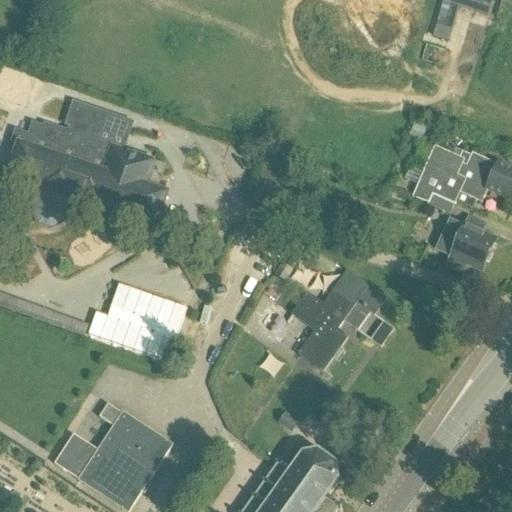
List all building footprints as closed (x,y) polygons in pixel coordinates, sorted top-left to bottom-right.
[(490,0),(445,0),(445,3),(459,7),(488,16),(493,1),(490,0)] [(156,192),(161,177),(164,168),(153,164),(112,149),(111,152),(90,144),(94,133),(99,135),(105,116),(74,105),(66,127),(71,129),(70,131),(67,130),(66,134),(45,127),(42,136),(30,132),(28,136),(26,135),(22,147),(19,145),(9,173),(43,184),(42,189),(72,199),(73,196),(102,206),(103,203),(128,212),(127,215),(157,225),(167,196),(156,192)] [(423,143),(429,127),(416,122),(410,138),(423,143)] [(456,203),(470,209),(473,202),(481,205),(487,193),(511,204),(511,172),(499,166),(498,168),(473,156),(471,159),(466,157),(463,162),(435,149),(425,172),(418,187),(413,200),(428,205),(432,195),(455,206),(456,203)] [(455,207),(455,206),(432,195),(428,205),(427,207),(450,217),(455,207)] [(466,231),(450,223),(437,252),(452,260),(448,268),(462,275),(466,266),(481,273),(486,263),(489,264),(493,255),(490,254),(495,244),(480,237),(484,228),(470,222),(466,231)] [(275,278),(287,285),(301,262),(288,255),(275,278)] [(385,302),(348,275),(324,309),(308,297),(293,318),(317,335),(300,359),(323,375),(348,341),(337,334),(344,323),(358,333),(370,316),(374,318),(385,302)] [(89,335),(168,362),(187,307),(119,283),(108,315),(96,312),(89,335)] [(0,297),(0,307),(20,315),(24,306),(2,298),(0,297)] [(383,325),(370,343),(381,351),(394,333),(383,325)] [(114,432),(100,453),(76,437),(57,466),(80,482),(126,511),(130,511),(143,493),(157,469),(161,465),(172,448),(108,407),(100,420),(116,430),(114,432)] [(286,414),(278,425),(293,435),(300,424),(286,414)] [(278,463),(276,465),(276,466),(277,467),(266,483),(264,482),(262,484),(264,485),(255,498),(253,497),(251,499),(253,501),(245,511),(336,511),(338,510),(340,511),(342,509),(327,499),(338,484),(341,485),(342,481),(339,481),(337,468),(339,467),(338,465),(336,466),(320,456),(321,453),(317,452),(317,455),(306,458),(304,455),(301,456),(296,453),(288,465),(285,468),(280,465),(278,463)]
